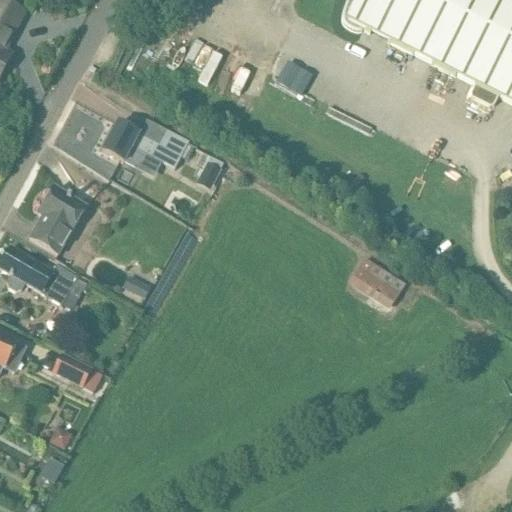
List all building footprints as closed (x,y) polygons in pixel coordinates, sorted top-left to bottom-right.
[(511,0),(348,0),(347,3),(344,13),(343,17),(343,21),(343,24),(344,26),(345,28),(346,30),(348,31),(353,34),(355,34),(357,35),(360,34),(362,34),(363,33),(475,90),(471,98),(472,102),(490,111),(494,109),(498,101),(511,108),(511,0)] [(21,15),(0,4),(0,73),(8,58),(1,54),(21,15)] [(218,33),(195,76),(229,94),(250,55),(232,46),(235,41),(218,33)] [(277,81),(291,83),(294,62),(280,60),(277,81)] [(117,126),(101,155),(124,167),(132,151),(175,173),(189,145),(167,134),(159,149),(138,138),(139,138),(117,126)] [(210,161),(196,187),(208,194),(222,168),(210,161)] [(48,193),(39,189),(26,215),(35,219),(48,193)] [(42,220),(29,243),(58,260),(86,210),(53,192),(38,218),(42,220)] [(0,268),(0,273),(10,279),(7,285),(8,292),(15,296),(22,294),(25,288),(62,309),(63,307),(71,312),(86,284),(56,267),(52,274),(10,250),(0,268)] [(364,261),(348,286),(389,312),(406,287),(364,261)] [(144,305),(151,293),(129,282),(123,295),(144,305)] [(21,360),(25,352),(17,348),(17,347),(0,339),(0,378),(3,371),(5,372),(13,356),(21,360)] [(61,358),(51,376),(93,398),(102,380),(61,358)] [(56,430),(48,447),(64,454),(72,437),(56,430)] [(53,486),(63,468),(49,461),(40,479),(53,486)]
